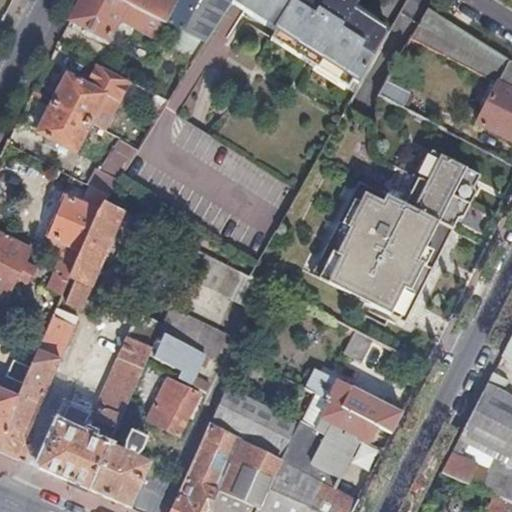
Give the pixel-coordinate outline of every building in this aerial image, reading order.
[(158,40),(167,24),(121,0),(81,0),(77,9),(70,21),(111,42),(122,21),(158,40)] [(121,0),(167,24),(170,25),(180,4),(172,0),(121,0)] [(233,4),(235,0),(172,0),(180,4),(170,25),(196,38),(207,44),(233,4)] [(252,0),(235,0),(233,4),(245,12),(252,0)] [(252,0),(245,12),(277,33),(272,41),(274,42),(279,34),(353,80),(347,89),(349,89),(355,81),(359,84),(389,31),(378,24),(381,18),(379,17),(376,23),(355,10),(359,5),(361,0),(358,0),(357,0),(252,0)] [(379,17),(359,5),(355,10),(376,23),(379,17)] [(511,62),(429,10),(412,41),(499,85),(511,91),(511,62)] [(274,42),(347,89),(353,80),(279,34),(274,42)] [(207,44),(196,38),(187,56),(196,62),(207,44)] [(111,126),(133,84),(101,67),(90,87),(71,77),(55,106),(92,125),(107,133),(111,126)] [(389,82),(381,97),(398,106),(405,91),(389,82)] [(511,91),(499,85),(480,124),(511,140),(511,91)] [(169,104),(158,98),(150,112),(161,117),(167,108),(169,104)] [(92,125),(55,106),(40,135),(77,154),(92,125)] [(167,108),(161,117),(144,144),(123,176),(260,262),(300,191),(167,108)] [(144,144),(131,137),(107,176),(95,170),(87,185),(96,190),(110,197),(123,176),(144,144)] [(482,176),(434,152),(429,162),(422,165),(410,189),(412,196),(407,207),(361,184),(314,278),(406,324),(459,220),(465,218),(478,193),(476,188),(482,176)] [(110,197),(96,190),(89,209),(68,200),(52,240),(65,245),(58,258),(62,260),(76,265),(99,215),(106,203),(110,197)] [(150,226),(106,203),(99,215),(76,265),(71,278),(77,281),(67,305),(81,311),(106,255),(110,257),(115,246),(111,243),(117,228),(143,241),(150,226)] [(31,252),(0,236),(0,293),(9,298),(18,280),(23,283),(26,278),(30,280),(35,271),(25,267),(31,252)] [(253,279),(196,249),(185,274),(261,314),(273,289),(253,279)] [(76,265),(62,260),(50,292),(63,298),(71,278),(76,265)] [(227,338),(171,309),(163,326),(150,355),(156,358),(155,359),(180,372),(178,379),(206,393),(209,386),(196,379),(206,356),(217,361),(227,338)] [(79,320),(57,310),(53,321),(20,400),(0,447),(0,452),(20,461),(79,320)] [(59,428),(41,470),(66,482),(89,492),(109,446),(111,444),(104,441),(101,446),(91,441),(93,436),(88,434),(86,439),(81,437),(89,420),(116,432),(150,355),(163,326),(139,313),(99,405),(75,394),(71,406),(61,429),(59,428)] [(374,341),(357,333),(346,354),(362,362),(374,341)] [(511,336),(506,348),(501,357),(511,362),(511,336)] [(255,352),(246,348),(241,358),(250,362),(255,352)] [(393,435),(403,415),(320,373),(310,393),(332,404),(378,428),(393,435)] [(492,375),(488,384),(505,393),(510,383),(492,375)] [(197,393),(174,382),(170,390),(173,392),(156,427),(180,437),(188,421),(186,416),(197,393)] [(467,425),(442,473),(494,496),(511,504),(511,396),(505,393),(488,384),(467,425)] [(378,428),(332,404),(317,433),(228,388),(211,427),(240,442),(336,491),(362,441),(370,445),(378,428)] [(0,447),(20,400),(0,390),(0,447)] [(210,511),(240,442),(211,427),(173,511),(210,511)] [(129,509),(134,511),(158,511),(171,483),(149,473),(152,466),(138,459),(144,453),(149,441),(132,433),(125,450),(125,454),(109,446),(89,492),(129,509)] [(353,511),(359,502),(336,491),(240,442),(210,511),(353,511)] [(497,507),(495,511),(511,511),(511,504),(494,496),(490,504),(497,507)]
